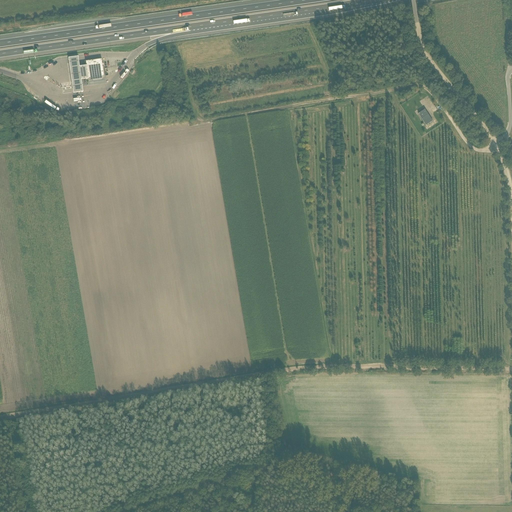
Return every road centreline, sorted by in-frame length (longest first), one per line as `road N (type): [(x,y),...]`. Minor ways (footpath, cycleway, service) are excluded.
road 1 (track): [(511,369),(327,367),(0,419)]
road 2 (track): [(497,146),(469,146),(434,94),(417,86),(164,127)]
road 3 (motorway): [(305,0),(0,43)]
road 4 (motorway): [(0,54),(207,23)]
road 5 (unclassified): [(497,146),(425,51),(413,0)]
road 6 (motorway): [(207,23),(375,0)]
